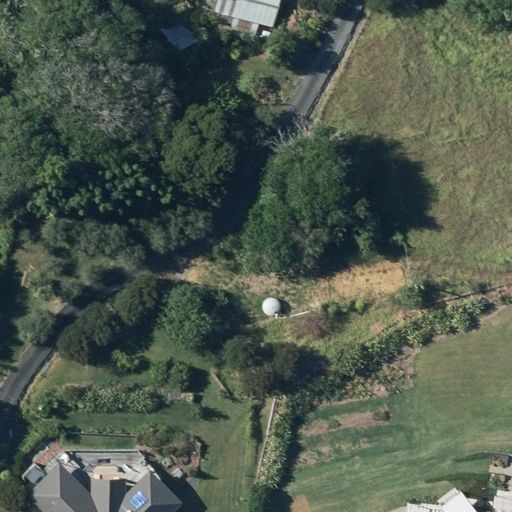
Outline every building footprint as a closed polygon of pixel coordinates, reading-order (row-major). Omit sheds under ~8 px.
[(214,0),(207,25),(251,38),(255,23),(271,28),(278,0),(214,0)] [(180,9),(155,28),(175,55),(200,36),(180,9)] [(281,87),(248,87),(249,101),(281,101),(281,87)] [(401,258),(330,269),(335,304),(406,293),(401,258)] [(292,293),(281,296),(286,319),(322,312),(317,282),(291,287),(292,293)] [(16,488),(18,490),(37,511),(165,511),(179,500),(143,460),(115,486),(116,477),(81,476),(80,490),(49,457),(16,488)]
